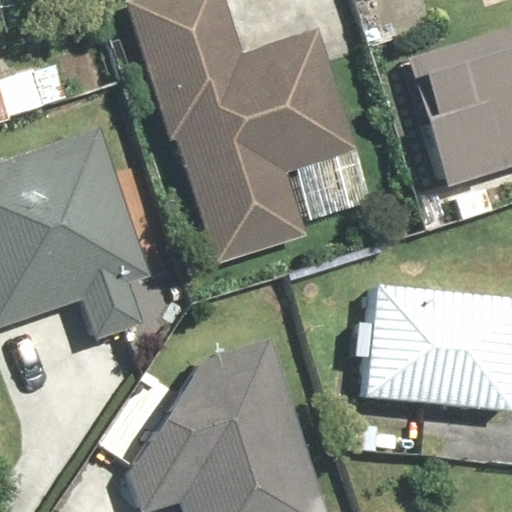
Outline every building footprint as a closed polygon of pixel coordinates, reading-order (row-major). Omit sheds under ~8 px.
[(207,0),(140,0),(109,11),(202,280),(303,245),(279,176),(345,154),(304,33),(228,59),(207,0)] [(511,18),(375,61),(417,198),(511,169),(511,18)] [(0,118),(59,98),(47,63),(0,78),(0,118)] [(95,146),(0,171),(0,328),(136,291),(95,146)] [(351,291),(344,409),(503,418),(510,301),(351,291)] [(314,511),(250,335),(81,396),(122,511),(156,511),(162,510),(162,511),(314,511)]
